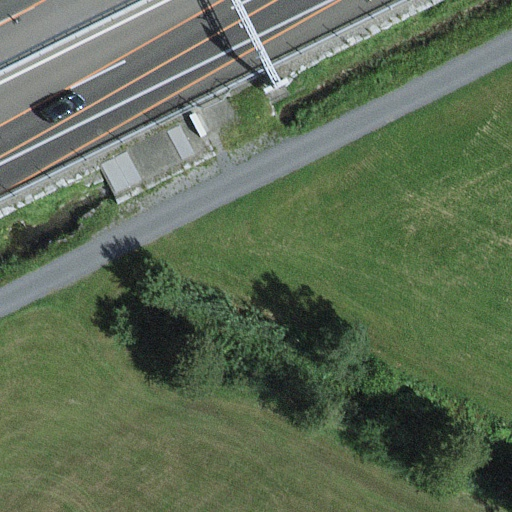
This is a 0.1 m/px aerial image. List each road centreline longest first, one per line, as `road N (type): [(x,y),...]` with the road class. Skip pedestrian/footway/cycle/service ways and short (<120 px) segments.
road 1 (track): [(0,299),(511,43)]
road 2 (motorway): [(0,130),(265,0)]
